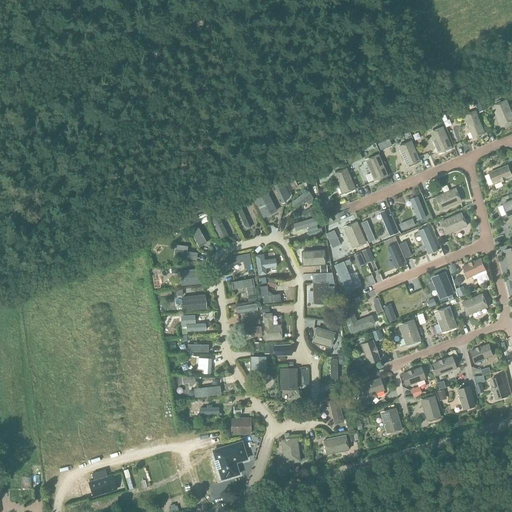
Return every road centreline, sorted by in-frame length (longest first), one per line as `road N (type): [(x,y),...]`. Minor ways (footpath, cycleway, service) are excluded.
road 1 (track): [(511,76),(0,303)]
road 2 (unclassified): [(217,511),(511,421)]
road 3 (track): [(0,0),(10,227),(0,278)]
